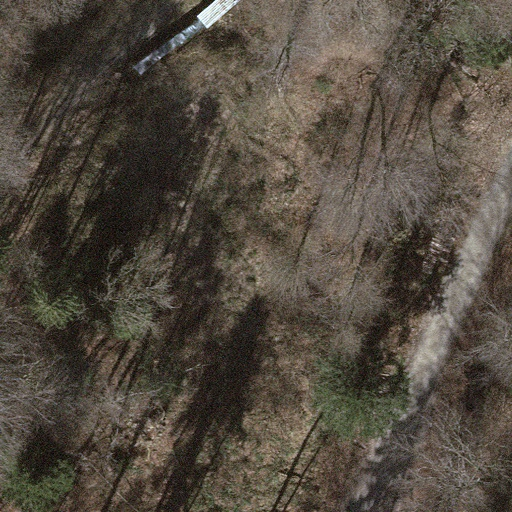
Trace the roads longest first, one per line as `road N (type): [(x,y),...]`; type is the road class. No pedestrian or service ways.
road 1 (track): [(511,193),(361,511)]
road 2 (track): [(173,0),(0,156)]
